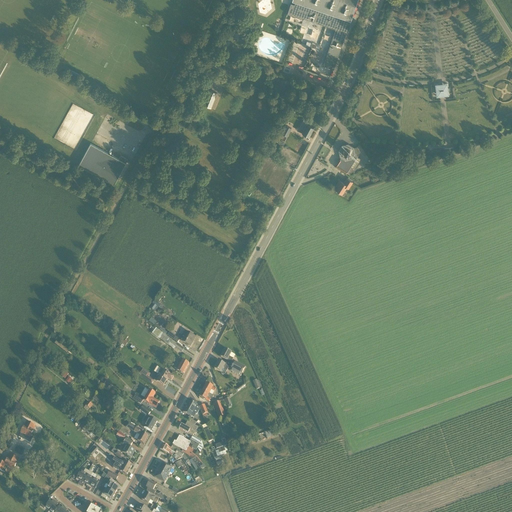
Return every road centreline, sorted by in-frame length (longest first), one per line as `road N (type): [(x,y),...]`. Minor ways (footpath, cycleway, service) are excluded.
road 1 (tertiary): [(378,0),(333,112),(223,317)]
road 2 (unclassified): [(0,435),(113,208)]
road 3 (unclassified): [(226,0),(113,208)]
road 4 (tertiary): [(116,511),(223,317)]
